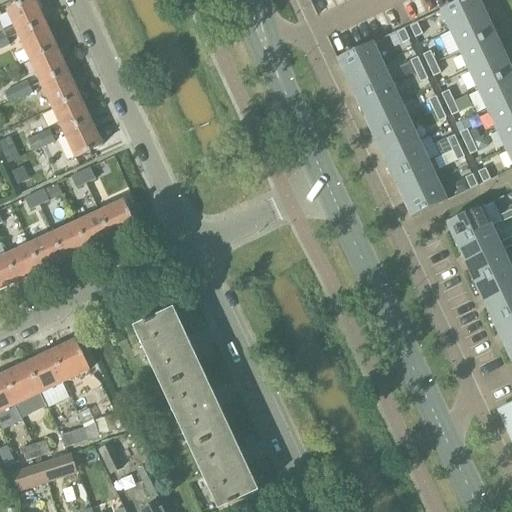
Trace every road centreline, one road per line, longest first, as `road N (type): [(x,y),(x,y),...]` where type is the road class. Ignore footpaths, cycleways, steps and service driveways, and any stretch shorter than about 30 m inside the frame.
road 1 (residential): [(440,429),(469,389),(308,36),(248,20)]
road 2 (residential): [(322,511),(191,249)]
road 3 (residential): [(191,249),(74,0)]
road 4 (secondary): [(440,429),(326,186)]
road 5 (residential): [(0,337),(191,249)]
road 6 (secondary): [(326,186),(248,20)]
road 7 (residential): [(191,249),(326,186)]
